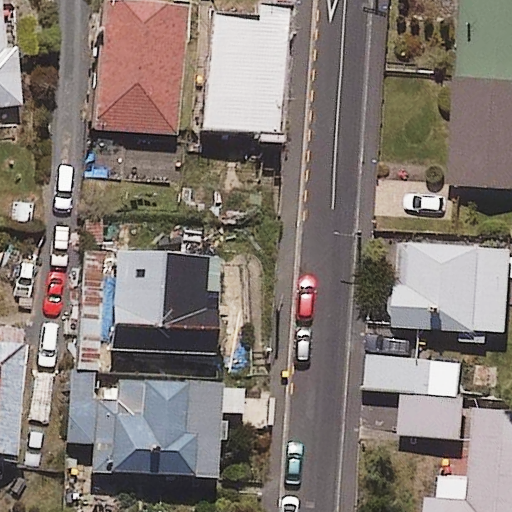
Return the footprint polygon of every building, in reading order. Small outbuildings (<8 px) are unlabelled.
[(0,0),(0,109),(20,109),(18,53),(5,53),(2,0),(0,0)] [(511,0),(462,0),(452,183),(511,186),(511,0)] [(189,13),(108,6),(96,130),(177,138),(189,13)] [(282,139),(294,11),(254,7),(253,26),(213,22),(203,132),(282,139)] [(183,149),(100,144),(98,178),(181,183),(183,149)] [(511,285),(511,246),(400,240),(396,326),(509,332),(511,285)] [(106,256),(80,254),(72,367),(97,369),(106,256)] [(115,261),(116,330),(219,328),(218,258),(115,261)] [(0,476),(17,477),(26,330),(0,328),(0,476)] [(401,434),(463,439),(467,394),(459,394),(462,363),(370,356),(368,388),(405,391),(401,434)] [(246,417),(247,390),(115,381),(114,400),(94,399),(95,377),(72,375),(67,443),(103,446),(101,474),(219,482),(223,415),(246,417)] [(511,511),(511,411),(474,412),(475,477),(438,477),(439,497),(429,497),(429,511),(511,511)]
